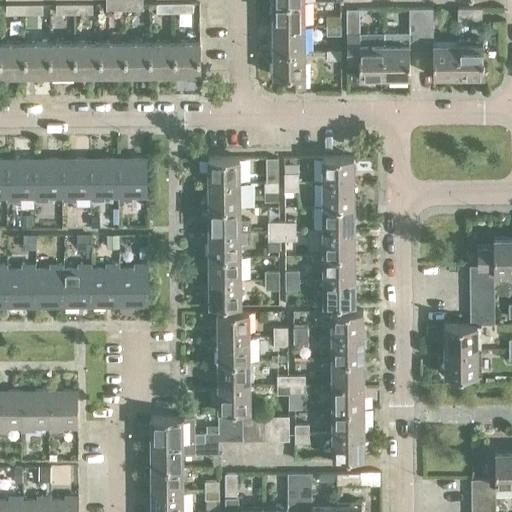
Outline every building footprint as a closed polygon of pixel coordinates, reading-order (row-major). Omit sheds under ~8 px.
[(106,0),(107,9),(125,9),(125,0),(106,0)] [(125,0),(125,9),(144,9),(143,0),(125,0)] [(273,27),(305,26),(305,2),(273,2),(273,27)] [(6,13),(25,13),(25,3),(6,4),(6,13)] [(25,13),(43,13),(43,3),(25,3),(25,13)] [(56,13),(75,13),(75,3),(56,3),(56,13)] [(75,13),(93,13),(93,3),(75,3),(75,13)] [(156,13),(175,12),(175,3),(156,3),(156,13)] [(175,3),(175,12),(193,12),(193,3),(175,3)] [(385,76),(410,76),(410,50),(422,50),(422,8),(409,8),(409,32),(385,33),(385,43),(385,76)] [(434,42),(433,8),(422,8),(422,50),(434,50),(434,76),(459,75),(458,42),(434,42)] [(458,20),(471,20),(471,8),(459,8),(458,20)] [(471,20),(483,20),(483,8),(471,8),(471,20)] [(359,32),(359,9),(347,9),(348,65),(360,65),(360,77),(385,76),(385,43),(360,43),(360,32),(359,32)] [(341,26),(341,16),(327,16),(327,26),(341,26)] [(273,51),(305,51),(305,26),(273,27),(273,51)] [(341,35),(341,26),(327,26),(327,35),(341,35)] [(150,73),(175,73),(174,40),(150,41),(150,73)] [(175,73),(200,72),(200,40),(174,40),(175,73)] [(0,53),(0,74),(26,74),(26,42),(0,41),(0,53)] [(26,74),(51,74),(50,41),(26,42),(26,74)] [(51,74),(75,73),(75,41),(50,41),(51,74)] [(75,73),(100,73),(100,41),(75,41),(75,73)] [(100,73),(125,73),(125,41),(100,41),(100,73)] [(125,73),(150,73),(150,41),(125,41),(125,73)] [(459,75),(484,75),(484,42),(458,42),(459,75)] [(341,59),(341,50),(327,50),(327,59),(341,59)] [(305,87),(305,75),(305,51),(273,51),(273,76),(286,76),(286,88),(305,87)] [(267,181),(279,181),(279,156),(266,156),(267,181)] [(323,181),(355,181),(355,156),(323,156),(323,181)] [(63,198),(77,198),(77,195),(91,195),(91,160),(91,157),(77,157),(77,160),(63,160),(63,195),(63,198)] [(91,198),(105,198),(105,195),(119,195),(120,159),(120,157),(104,157),(104,160),(91,160),(91,195),(91,198)] [(148,197),(147,157),(132,157),(132,159),(120,159),(119,195),(119,197),(133,197),(133,195),(146,195),(146,197),(148,197)] [(209,182),(241,182),(241,157),(209,157),(209,182)] [(7,199),(21,198),(21,196),(35,195),(35,160),(35,158),(19,158),(19,160),(7,160),(7,196),(7,199)] [(35,199),(49,198),(49,196),(63,195),(63,160),(63,158),(49,158),(49,160),(35,160),(35,195),(35,199)] [(285,182),(299,182),(299,172),(285,172),(285,182)] [(265,191),(279,191),(279,181),(267,181),(265,181),(265,191)] [(323,206),(355,206),(355,181),(323,181),(323,206)] [(209,207),(241,206),(241,182),(209,182),(209,207)] [(285,191),(299,191),(299,182),(285,182),(285,191)] [(241,219),(241,206),(209,207),(209,231),(241,231),(247,231),(250,231),(250,219),(241,219)] [(323,230),(355,230),(355,206),(323,206),(323,230)] [(32,225),(32,214),(21,213),(21,225),(32,225)] [(100,226),(100,216),(91,216),(91,226),(100,226)] [(268,231),(282,230),(282,221),(268,221),(268,231)] [(282,230),(296,230),(297,221),(282,221),(282,230)] [(268,240),(282,240),(282,230),(268,231),(268,240)] [(282,240),(296,240),(296,230),(282,230),(282,240)] [(323,254),(356,254),(355,230),(323,230),(323,254)] [(241,231),(209,231),(210,255),(241,255),(241,242),(247,242),(247,231),(241,231)] [(91,249),(90,234),(77,234),(77,250),(86,249),(91,249)] [(495,270),(511,269),(511,236),(495,236),(495,245),(478,245),(478,265),(495,264),(495,270)] [(92,304),(107,304),(107,303),(120,302),(119,267),(119,252),(113,252),(114,264),(106,264),(106,267),(91,267),(91,302),(92,304)] [(324,279),(356,279),(356,254),(323,254),(324,279)] [(210,280),(241,279),(241,255),(210,255),(210,280)] [(148,305),(147,263),(135,264),(135,267),(119,267),(120,302),(120,304),(134,304),(134,302),(146,302),(146,305),(148,305)] [(63,305),(79,305),(79,302),(91,302),(91,267),(91,264),(79,264),(79,268),(63,268),(63,303),(63,305)] [(470,276),(495,276),(495,270),(495,264),(478,265),(470,265),(470,276)] [(8,305),(23,305),(23,303),(35,303),(35,268),(35,265),(22,265),(22,268),(8,268),(8,303),(8,305)] [(35,305),(51,305),(51,303),(63,303),(63,268),(63,265),(50,265),(50,268),(35,268),(35,303),(35,305)] [(265,270),(265,279),(279,279),(279,270),(265,270)] [(285,270),(285,279),(299,279),(299,270),(285,270)] [(470,288),(495,288),(495,276),(470,276),(470,288)] [(210,305),(241,304),(241,279),(210,280),(210,305)] [(279,288),(279,279),(265,279),(265,288),(279,288)] [(299,288),(299,279),(285,279),(285,288),(299,288)] [(324,304),(356,304),(356,279),(324,279),(324,304)] [(471,300),(495,300),(495,288),(470,288),(471,300)] [(471,311),(495,311),(495,300),(471,300),(471,311)] [(333,336),(365,336),(365,311),(333,311),(333,336)] [(471,324),(477,324),(495,324),(495,311),(471,311),(471,324)] [(218,337),(250,337),(250,312),(218,312),(218,337)] [(445,349),(478,349),(477,324),(471,324),(445,325),(445,349)] [(288,337),(288,327),(273,327),(273,337),(288,337)] [(308,337),(308,327),(294,327),(294,337),(308,337)] [(333,361),(365,360),(365,336),(333,336),(333,361)] [(219,361),(250,361),(250,337),(218,337),(219,361)] [(273,346),(288,346),(288,337),(273,337),(273,346)] [(294,346),(308,346),(308,337),(294,337),(294,346)] [(445,374),(478,374),(478,349),(445,349),(445,374)] [(333,385),(365,385),(365,360),(333,361),(333,385)] [(219,385),(250,385),(250,361),(219,361),(219,385)] [(277,385),(291,385),(291,375),(277,375),(277,385)] [(291,385),(304,385),(304,375),(291,375),(291,385)] [(219,410),(250,410),(250,385),(219,385),(219,410)] [(277,394),(291,394),(291,385),(277,385),(277,394)] [(291,394),(304,394),(304,385),(291,385),(291,394)] [(333,409),(365,409),(365,385),(333,385),(333,409)] [(22,429),(36,429),(36,426),(49,426),(50,392),(50,389),(35,389),(35,392),(22,392),(22,427),(22,429)] [(78,429),(78,389),(63,389),(63,392),(50,392),(49,426),(49,429),(63,429),(63,426),(76,426),(76,429),(78,429)] [(0,429),(8,429),(8,427),(22,427),(22,392),(22,390),(7,390),(7,392),(0,392),(0,429)] [(333,433),(365,433),(365,409),(333,409),(333,433)] [(182,441),(182,440),(182,416),(151,416),(151,441),(182,441)] [(219,440),(232,439),(232,416),(218,416),(219,432),(219,440)] [(232,439),(244,439),(243,416),(232,416),(232,439)] [(244,439),(255,439),(255,416),(243,416),(244,439)] [(255,439),(267,439),(267,416),(255,416),(255,439)] [(267,439),(278,439),(278,416),(267,416),(267,439)] [(278,439),(289,439),(289,416),(278,416),(278,439)] [(296,433),(310,433),(310,424),(295,424),(296,433)] [(205,440),(219,440),(219,432),(205,432),(205,440)] [(296,442),(310,442),(310,433),(296,433),(296,442)] [(334,458),(365,458),(365,433),(333,433),(334,458)] [(151,466),(182,465),(182,453),(219,453),(219,440),(205,440),(182,440),(182,441),(151,441),(151,466)] [(495,484),(511,484),(511,450),(495,451),(495,478),(495,484)] [(51,463),(39,463),(39,479),(51,479),(51,463)] [(151,490),(183,490),(182,465),(151,466),(151,490)] [(337,484),(361,483),(361,472),(337,472),(337,484)] [(238,508),(238,473),(225,473),(225,511),(262,511),(263,507),(238,508)] [(262,511),(300,511),(299,473),(288,473),(288,507),(263,507),(262,511)] [(312,507),(312,473),(299,473),(300,511),(336,511),(337,507),(312,507)] [(472,491),(495,491),(495,484),(495,478),(471,479),(472,491)] [(205,489),(219,489),(219,480),(204,480),(205,489)] [(205,499),(219,498),(219,489),(205,489),(205,499)] [(151,511),(182,511),(183,490),(151,490),(151,511)] [(472,502),(496,502),(495,491),(472,491),(472,502)] [(78,511),(78,495),(65,495),(65,498),(50,498),(50,511),(78,511)] [(22,511),(22,499),(22,496),(8,496),(9,499),(0,498),(0,511),(22,511)] [(50,511),(50,498),(50,496),(37,496),(37,499),(22,499),(22,511),(50,511)] [(472,511),(495,511),(496,502),(472,502),(472,511)]
